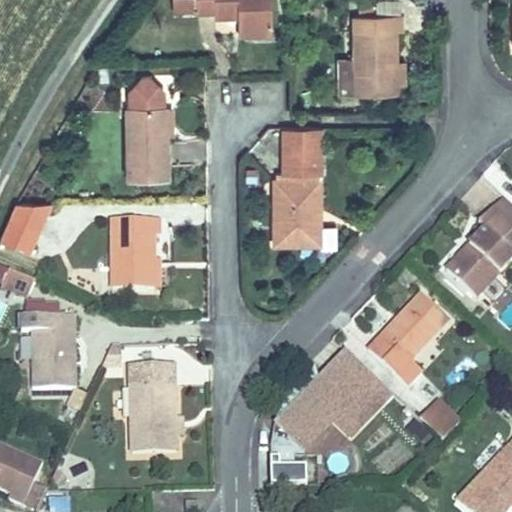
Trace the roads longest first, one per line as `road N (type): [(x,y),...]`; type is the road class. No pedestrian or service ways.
road 1 (residential): [(479,120),(429,194),(252,386)]
road 2 (residential): [(235,113),(220,157),(224,308),(252,386)]
road 3 (unclassified): [(0,185),(110,0)]
road 4 (residential): [(252,386),(240,415),(235,511)]
road 5 (residential): [(462,0),(479,120)]
